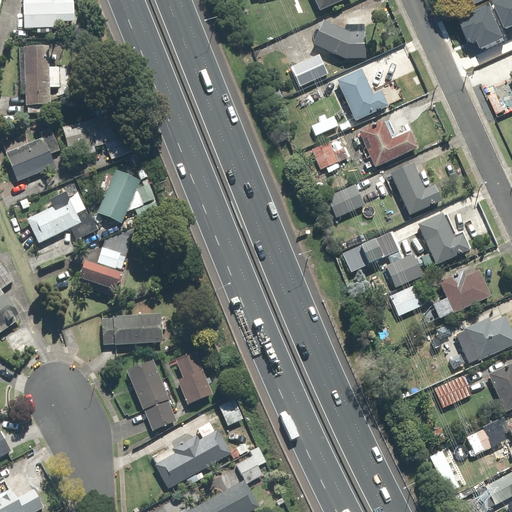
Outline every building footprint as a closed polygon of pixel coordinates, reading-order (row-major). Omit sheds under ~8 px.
[(24,0),(24,30),(56,31),(57,0),(24,0)] [(76,0),(62,7),(72,28),(86,21),(76,0)] [(314,0),(319,13),(350,0),(314,0)] [(511,0),(502,0),(496,3),(506,27),(511,24),(511,0)] [(461,16),(471,41),(475,39),(479,47),(502,38),(488,4),(461,16)] [(366,34),(350,34),(324,22),(313,46),(345,60),(367,60),(366,34)] [(30,95),(29,108),(49,108),(50,89),(65,89),(65,69),(50,69),(50,46),(23,46),(23,95),(30,95)] [(322,57),(292,71),(301,89),(331,75),(322,57)] [(362,71),(339,83),(357,122),(390,106),(382,90),(374,94),(362,71)] [(511,86),(507,75),(489,84),(501,109),(511,103),(511,86)] [(74,155),(108,145),(112,159),(133,153),(127,134),(117,138),(110,116),(66,130),(74,155)] [(385,123),(361,134),(377,167),(419,147),(411,132),(393,141),(385,123)] [(40,132),(43,139),(7,152),(19,182),(59,167),(54,153),(64,149),(55,126),(40,132)] [(336,156),(330,143),(313,152),(322,170),(348,158),(345,152),(336,156)] [(426,190),(414,166),(392,176),(411,216),(443,201),(436,185),(426,190)] [(144,178),(118,167),(98,215),(123,226),(144,178)] [(357,183),(327,198),(337,219),(367,204),(357,183)] [(53,207),(28,219),(41,245),(71,230),(77,243),(99,232),(79,190),(68,195),(64,187),(57,190),(60,195),(49,199),(53,207)] [(456,239),(443,213),(418,224),(438,266),(470,251),(463,236),(456,239)] [(134,229),(107,241),(104,250),(102,250),(98,267),(124,274),(136,230),(134,229)] [(392,232),(362,246),(371,264),(400,251),(392,232)] [(417,253),(387,266),(396,288),(426,275),(417,253)] [(3,264),(0,266),(0,317),(12,310),(15,308),(3,290),(15,283),(3,264)] [(87,264),(81,284),(120,295),(126,275),(124,274),(98,267),(87,264)] [(464,272),(440,282),(447,298),(433,304),(440,319),(492,296),(481,271),(467,277),(464,272)] [(414,286),(389,297),(399,318),(423,308),(414,286)] [(12,310),(0,317),(0,334),(20,322),(12,310)] [(162,317),(102,320),(103,348),(164,345),(162,317)] [(468,332),(481,360),(511,345),(511,326),(507,317),(493,323),(492,321),(468,332)] [(442,344),(455,371),(481,360),(468,332),(442,344)] [(443,377),(453,372),(445,356),(437,359),(426,335),(402,346),(415,375),(418,379),(439,369),(443,377)] [(178,381),(190,407),(217,394),(196,350),(176,360),(184,378),(178,381)] [(153,362),(128,372),(153,431),(178,421),(153,362)] [(511,363),(488,375),(506,413),(511,410),(511,363)] [(465,374),(432,389),(442,409),(474,394),(465,374)] [(418,379),(415,375),(402,381),(409,397),(423,390),(418,379)] [(235,400),(220,408),(229,425),(244,418),(235,400)] [(507,421),(484,431),(498,461),(511,455),(511,432),(509,427),(507,421)] [(0,429),(0,458),(12,452),(0,429)] [(175,454),(155,465),(169,490),(232,455),(218,430),(201,439),(199,436),(173,451),(175,454)] [(484,431),(466,438),(474,455),(491,447),(484,431)] [(245,480),(248,484),(270,472),(257,449),(250,453),(251,456),(237,465),(245,480)] [(511,472),(485,486),(495,506),(511,496),(511,472)] [(245,480),(189,511),(253,511),(261,508),(248,484),(245,480)] [(11,488),(0,493),(0,511),(34,511),(45,506),(36,488),(17,498),(11,488)]
